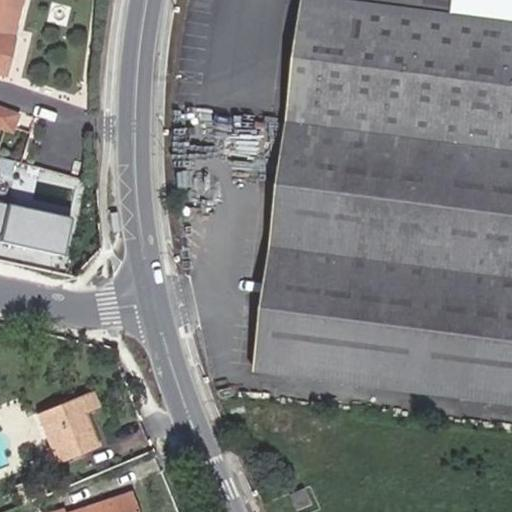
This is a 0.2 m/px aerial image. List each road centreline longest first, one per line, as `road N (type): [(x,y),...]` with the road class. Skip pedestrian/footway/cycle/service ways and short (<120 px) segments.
road 1 (residential): [(155,301),(131,193),(141,0)]
road 2 (residential): [(226,511),(183,413),(155,301)]
road 3 (residential): [(0,290),(66,308),(155,301)]
